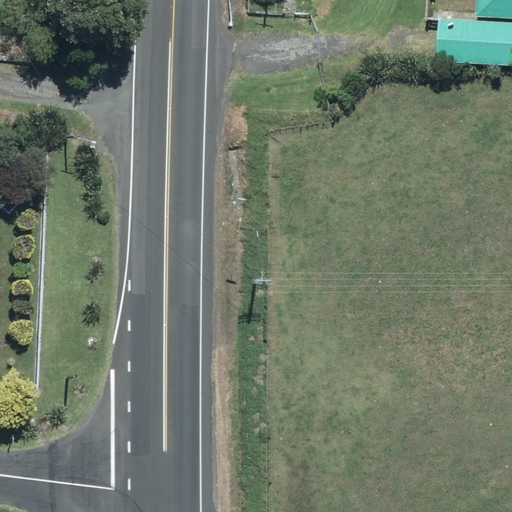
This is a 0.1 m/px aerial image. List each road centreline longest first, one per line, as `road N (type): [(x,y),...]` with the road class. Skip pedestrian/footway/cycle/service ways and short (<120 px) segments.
road 1 (primary): [(167,489),(176,0)]
road 2 (residential): [(0,475),(167,489)]
